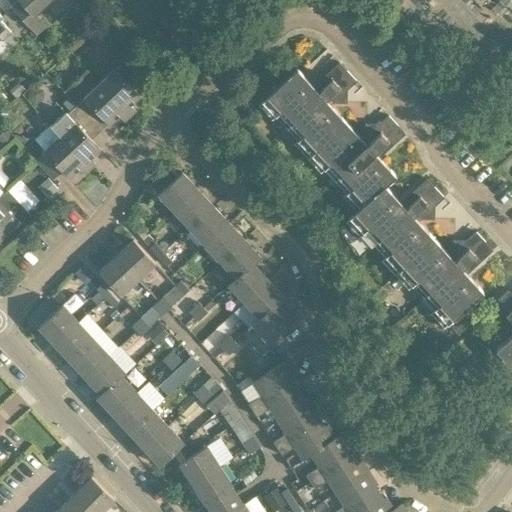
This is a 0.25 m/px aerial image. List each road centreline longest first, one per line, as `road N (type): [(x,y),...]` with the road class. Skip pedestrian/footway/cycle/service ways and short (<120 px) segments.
road 1 (residential): [(169,114),(298,260),(319,352),(368,447),(447,511)]
road 2 (residential): [(169,114),(290,21),(321,22),(511,245)]
road 3 (residential): [(0,321),(104,223),(169,114)]
road 4 (residential): [(96,446),(0,337)]
